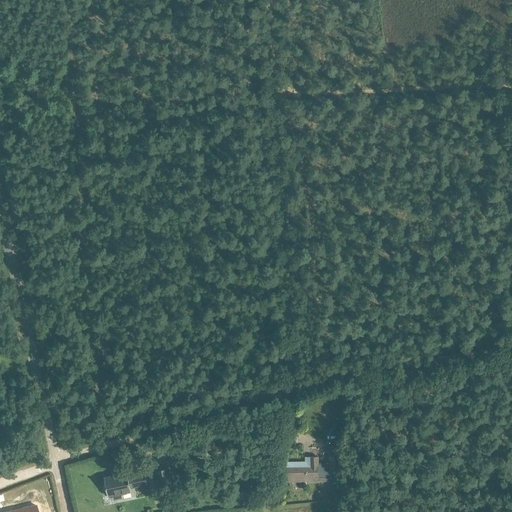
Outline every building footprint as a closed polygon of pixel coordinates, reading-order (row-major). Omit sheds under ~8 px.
[(162,448),(177,457),(182,448),(168,439),(162,448)] [(343,460),(343,447),(329,447),(329,460),(343,460)] [(285,481),(343,481),(343,460),(329,460),(329,463),(319,464),(319,456),(305,457),(306,461),(285,462),(285,481)] [(170,478),(168,468),(155,470),(158,488),(172,485),(170,478)] [(122,493),(130,491),(130,490),(131,490),(130,487),(147,484),(145,473),(128,477),(127,473),(104,477),(105,485),(103,486),(105,494),(107,494),(108,496),(113,495),(113,500),(123,498),(122,493)] [(178,476),(170,478),(172,485),(179,484),(178,476)]
